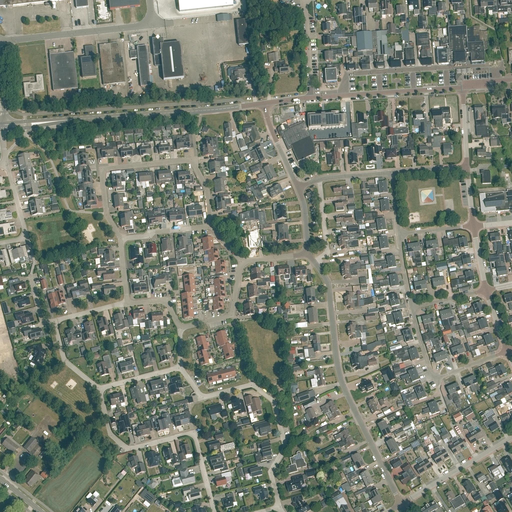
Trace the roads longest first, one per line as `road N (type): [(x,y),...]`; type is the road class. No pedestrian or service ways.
road 1 (residential): [(314,261),(328,283),(340,378),(401,504)]
road 2 (residential): [(209,226),(193,162),(108,168),(105,213),(120,238)]
road 3 (residential): [(278,506),(270,473),(285,445),(273,401),(248,385),(198,394),(179,367)]
road 4 (tertiary): [(43,122),(264,103)]
road 5 (residential): [(214,511),(194,437),(127,449),(110,434),(98,389)]
road 6 (residential): [(344,95),(346,74),(486,65),(499,80)]
road 7 (unclassified): [(0,41),(152,24),(149,0)]
road 8 (residential): [(401,504),(511,437)]
